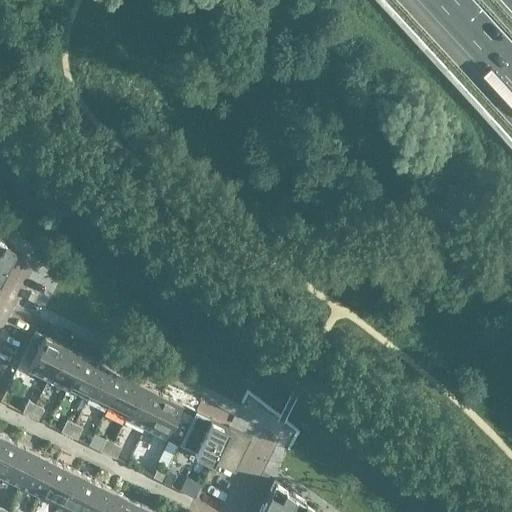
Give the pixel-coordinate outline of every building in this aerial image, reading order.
[(0,279),(14,251),(14,250),(0,239),(0,279)] [(47,378),(64,345),(44,336),(28,369),(47,378)] [(67,388),(83,355),(64,345),(47,378),(67,388)] [(87,398),(103,365),(83,355),(67,388),(87,398)] [(106,407),(123,374),(103,365),(87,398),(106,407)] [(126,417),(142,384),(123,374),(106,407),(126,417)] [(146,427),(162,394),(142,384),(126,417),(146,427)] [(165,437),(181,403),(162,394),(146,427),(165,437)] [(30,416),(35,404),(28,400),(22,412),(30,416)] [(37,419),(43,408),(35,404),(30,416),(37,419)] [(212,461),(218,449),(224,438),(228,429),(229,427),(196,410),(179,444),(212,461)] [(68,435),(74,423),(66,419),(61,431),(68,435)] [(76,438),(82,427),(74,423),(68,435),(76,438)] [(229,427),(228,429),(224,438),(245,449),(251,438),(229,427)] [(0,474),(16,442),(0,434),(0,474)] [(107,454),(113,442),(105,438),(99,450),(107,454)] [(240,460),(245,449),(224,438),(218,449),(240,460)] [(0,475),(19,485),(35,452),(16,442),(0,474),(0,475)] [(115,458),(121,446),(113,442),(107,454),(115,458)] [(234,471),(240,460),(218,449),(212,461),(234,471)] [(55,461),(35,452),(19,485),(38,495),(55,461)] [(58,504),(74,471),(55,461),(38,495),(58,504)] [(161,480),(166,469),(158,465),(153,476),(161,480)] [(170,485),(176,473),(169,470),(163,481),(170,485)] [(73,511),(78,511),(94,481),(74,471),(58,504),(73,511)] [(285,511),(294,494),(275,480),(259,511),(285,511)] [(102,511),(114,490),(94,481),(78,511),(102,511)] [(127,511),(133,500),(114,490),(102,511),(127,511)] [(312,511),(314,508),(294,494),(285,511),(312,511)] [(151,511),(153,510),(133,500),(127,511),(151,511)]
